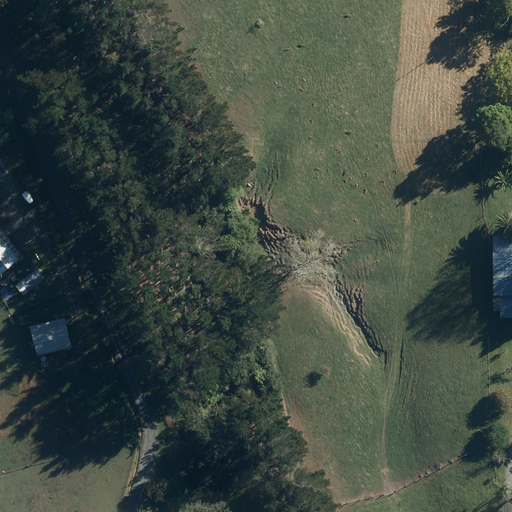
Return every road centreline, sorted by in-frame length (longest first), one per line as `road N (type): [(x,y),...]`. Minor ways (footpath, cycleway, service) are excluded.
road 1 (unknown): [(0,67),(130,364),(136,408),(109,511)]
road 2 (unknown): [(511,340),(489,511)]
